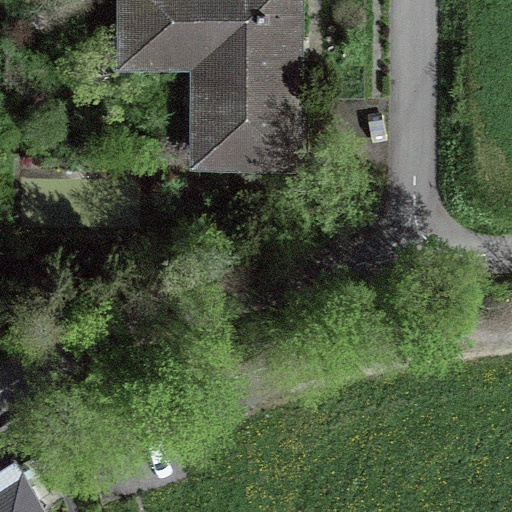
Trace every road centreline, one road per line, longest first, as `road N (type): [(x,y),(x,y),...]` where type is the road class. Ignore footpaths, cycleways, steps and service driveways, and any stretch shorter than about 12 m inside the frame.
road 1 (residential): [(0,395),(145,322),(397,237),(409,200),(410,0)]
road 2 (track): [(511,337),(301,358),(213,388),(130,430)]
